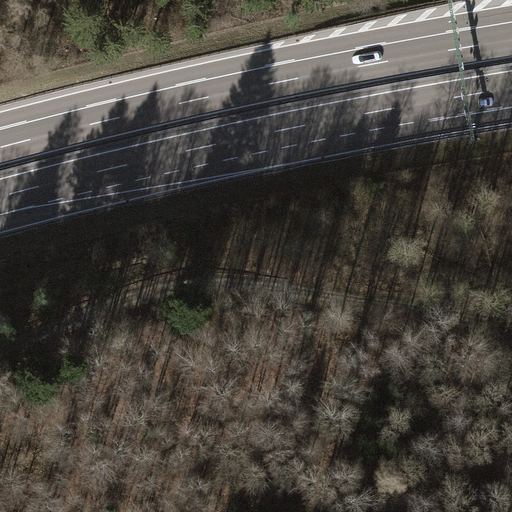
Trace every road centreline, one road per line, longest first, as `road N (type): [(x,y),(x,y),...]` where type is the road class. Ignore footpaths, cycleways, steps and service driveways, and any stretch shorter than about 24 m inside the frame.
road 1 (track): [(511,326),(262,290),(103,318),(0,362)]
road 2 (motorway): [(0,197),(255,136),(511,88)]
road 3 (motorway): [(511,40),(0,147)]
